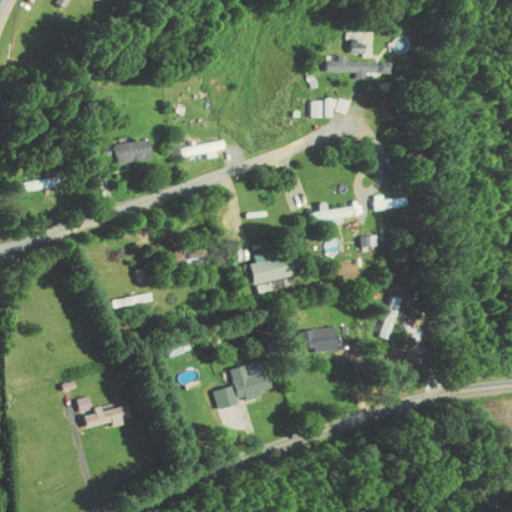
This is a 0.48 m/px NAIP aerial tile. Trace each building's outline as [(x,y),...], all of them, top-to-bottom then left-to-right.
[(343,65),(342,71),(353,71),(353,65),(365,66),(365,54),(324,52),(324,54),(315,54),(315,64),(343,65)] [(299,111),(323,110),(322,92),(311,92),(311,93),(299,94),(299,111)] [(193,146),(195,152),(205,150),(204,144),(215,142),(213,132),(168,140),(170,150),(193,146)] [(141,152),(138,133),(102,137),(105,157),(141,152)] [(50,180),(49,172),(12,174),(12,183),(50,180)] [(395,201),(394,189),(362,191),(362,203),(395,201)] [(317,202),(316,195),(308,196),(309,204),(299,206),(300,214),(348,209),(347,199),(317,202)] [(350,240),(366,239),(365,228),(349,229),(350,240)] [(242,276),(285,268),(281,243),(238,251),(242,276)] [(384,307),(388,308),(392,292),(379,289),(369,330),(378,333),(384,307)] [(303,345),(327,342),(324,320),(288,324),(290,343),(302,342),(303,345)] [(203,383),(207,401),(235,394),(235,393),(251,389),(250,384),(261,381),(254,353),(219,361),(223,379),(203,383)] [(68,404),(81,402),(79,389),(66,392),(68,404)] [(101,416),(102,419),(122,414),(119,397),(84,405),(84,407),(74,409),(76,421),(101,416)]
